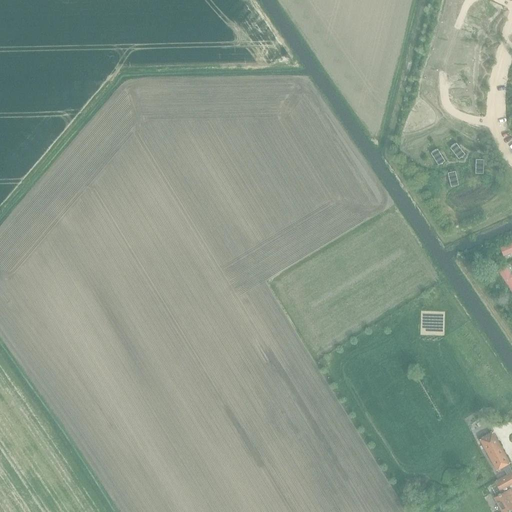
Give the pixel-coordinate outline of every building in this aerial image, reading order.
[(465,153),(456,141),(449,146),(458,158),(465,153)] [(445,160),(437,148),(430,152),(437,165),(445,160)] [(483,158),(476,157),(475,172),(483,172),(483,158)] [(458,184),(455,169),(447,171),(450,185),(458,184)] [(511,241),(499,247),(503,255),(511,251),(511,241)] [(511,292),(511,291),(511,276),(504,265),(497,270),(511,292)] [(511,482),(511,469),(508,462),(510,461),(493,431),(480,438),(497,469),(503,465),(508,474),(495,481),(499,490),(503,488),(504,490),(493,496),(501,511),(505,511),(511,508),(511,490),(510,487),(509,488),(507,485),(511,482)]
